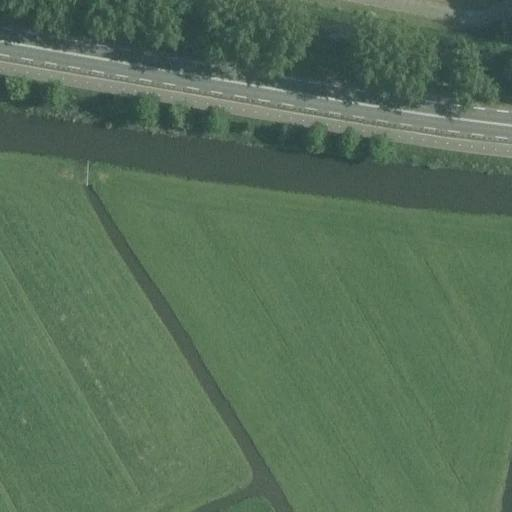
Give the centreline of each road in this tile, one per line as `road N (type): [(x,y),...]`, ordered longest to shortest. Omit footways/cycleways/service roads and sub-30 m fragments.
road 1 (primary): [(511,126),(0,41)]
road 2 (unclassified): [(381,0),(470,16),(511,4)]
